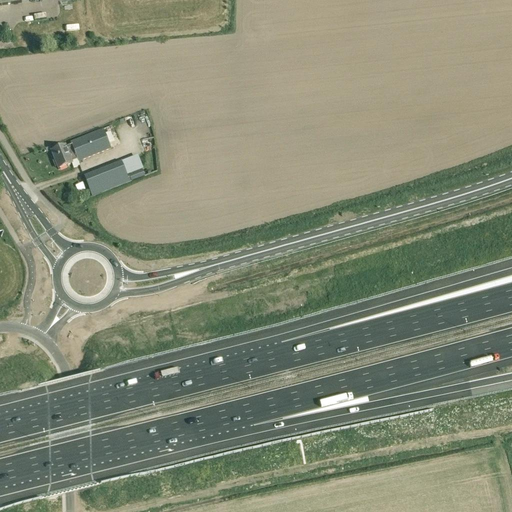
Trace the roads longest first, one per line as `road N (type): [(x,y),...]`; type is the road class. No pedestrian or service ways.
road 1 (secondary): [(205,266),(511,177)]
road 2 (motorway): [(284,355),(0,428)]
road 3 (motorway): [(250,410),(511,342)]
road 4 (motorway): [(250,410),(511,377)]
road 5 (motorway): [(0,473),(250,410)]
road 6 (motorway): [(511,269),(402,302),(284,355)]
road 7 (motorway): [(511,296),(284,355)]
road 8 (tertiary): [(68,511),(63,378),(42,339)]
